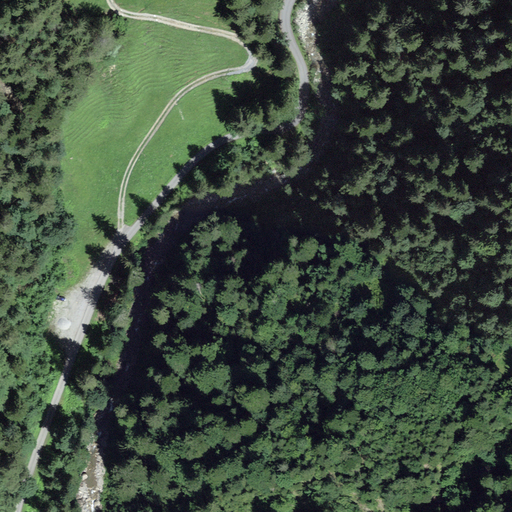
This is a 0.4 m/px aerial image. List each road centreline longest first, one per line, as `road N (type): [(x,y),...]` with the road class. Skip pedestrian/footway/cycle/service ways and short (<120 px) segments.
road 1 (unclassified): [(18,511),(96,294),(125,239),(198,156),(228,138),(286,127),(301,113),(303,75),(286,22),(291,0)]
road 2 (track): [(109,0),(128,15),(234,36),(252,56),(243,68),(195,82),(170,105),(128,169),(125,239)]
